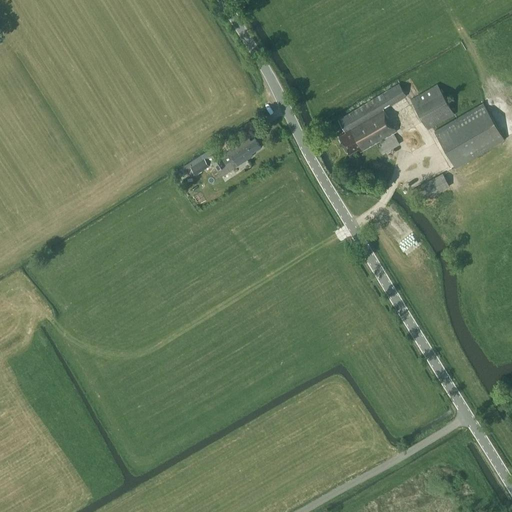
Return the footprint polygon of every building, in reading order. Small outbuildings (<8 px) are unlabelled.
[(389,106),(406,96),(399,84),(338,120),(345,132),(339,136),(349,154),(361,147),(362,150),(396,132),(383,111),(384,108),(389,105),(389,106)] [(428,130),(455,114),(437,84),(410,100),(428,130)] [(505,139),(483,102),(434,130),(455,168),(505,139)] [(400,144),(394,134),(377,144),(383,154),(400,144)] [(221,156),(217,150),(205,158),(209,165),(212,163),(215,168),(216,171),(234,159),(238,166),(253,156),(251,154),(261,147),(255,138),(251,141),(249,137),(221,156)] [(495,150),(478,157),(482,167),(499,161),(495,150)] [(209,165),(205,158),(204,157),(191,166),(196,174),(209,165)] [(450,186),(443,173),(414,188),(421,201),(450,186)]
